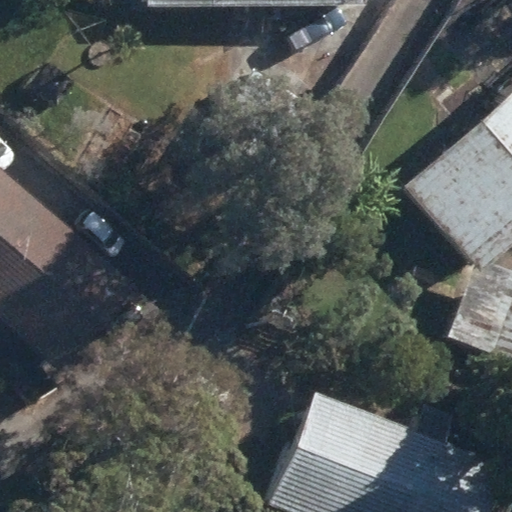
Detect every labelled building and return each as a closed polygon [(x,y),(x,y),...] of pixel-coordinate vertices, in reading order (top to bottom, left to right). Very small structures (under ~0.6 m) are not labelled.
[(119,0),(120,10),(337,7),(337,0),(119,0)] [(431,343),(511,372),(511,279),(468,264),(511,224),(511,65),(375,189),(454,276),(431,343)] [(201,124),(258,162),(293,110),(235,71),(201,124)] [(0,341),(34,371),(103,289),(0,201),(0,341)] [(128,439),(181,469),(220,401),(168,372),(128,439)] [(230,504),(250,511),(454,511),(471,470),(407,445),(417,417),(387,405),(377,433),(274,393),(230,504)]
